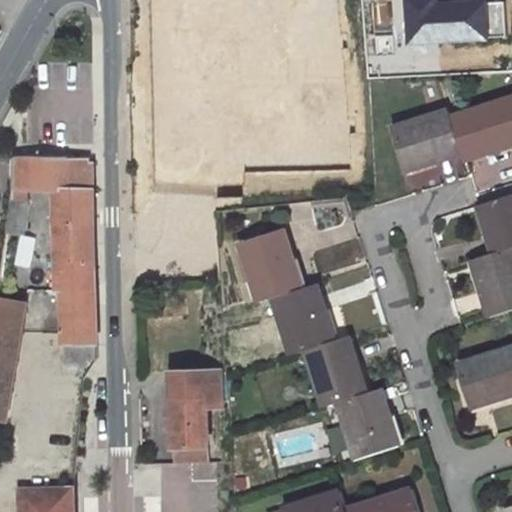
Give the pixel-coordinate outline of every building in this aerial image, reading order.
[(128,0),(130,47),(194,42),(194,18),(199,18),(198,0),(128,0)] [(179,119),(178,74),(169,75),(169,66),(127,67),(128,116),(163,115),(163,119),(179,119)] [(467,161),(511,145),(511,97),(452,117),(465,154),(467,161)] [(450,110),(392,129),(407,173),(465,154),(452,117),(450,110)] [(130,194),(169,196),(168,143),(164,143),(163,119),(163,115),(128,116),(130,194)] [(66,291),(68,363),(89,364),(89,360),(97,360),(93,158),(15,159),(13,189),(27,189),(55,190),(58,291),(66,291)] [(7,234),(25,236),(29,200),(26,200),(27,189),(13,189),(7,234)] [(511,195),(480,206),(495,254),(511,248),(511,195)] [(304,288),(286,231),(243,245),(261,302),(275,298),(304,288)] [(511,310),(511,248),(495,254),(474,261),(492,317),(511,310)] [(336,340),(318,283),(304,288),(275,298),(293,354),(308,349),(336,340)] [(0,421),(11,423),(32,303),(0,296),(0,421)] [(369,393),(351,335),(336,340),(308,349),(326,407),(340,402),(369,393)] [(511,346),(459,364),(473,408),(511,395),(511,346)] [(174,448),(210,446),(210,426),(213,426),(213,420),(210,420),(209,398),(224,398),(224,371),(171,371),(174,448)] [(402,445),(384,388),(369,393),(340,402),(358,459),(402,445)] [(210,446),(174,448),(175,463),(211,462),(210,446)] [(22,491),(21,511),(73,511),(73,489),(22,491)] [(420,511),(413,489),(348,510),(348,511),(420,511)] [(285,509),(286,511),(348,511),(348,510),(342,491),(285,509)]
